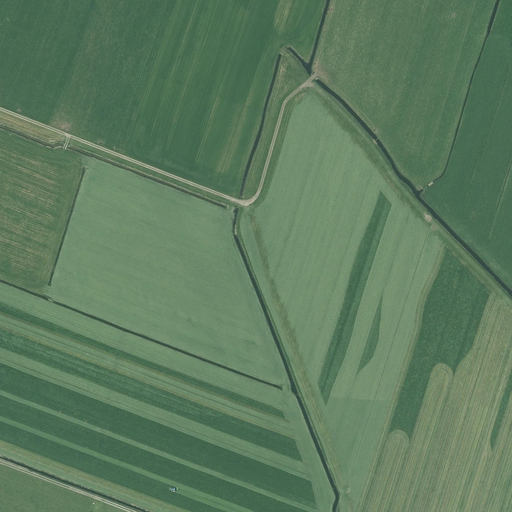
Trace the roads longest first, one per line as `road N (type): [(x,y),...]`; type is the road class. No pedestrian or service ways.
road 1 (track): [(0,109),(243,203),(260,187),(286,99),(317,74)]
road 2 (track): [(0,461),(134,511)]
